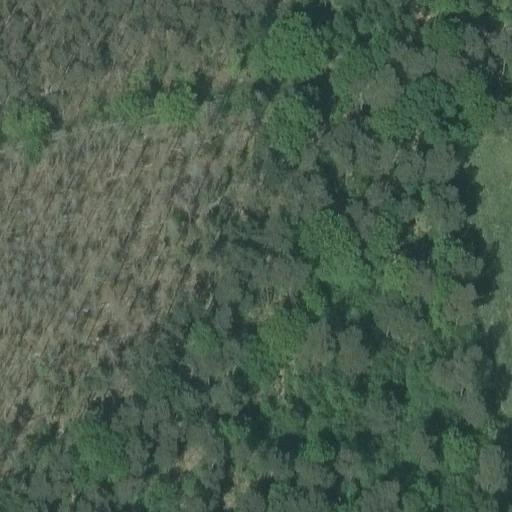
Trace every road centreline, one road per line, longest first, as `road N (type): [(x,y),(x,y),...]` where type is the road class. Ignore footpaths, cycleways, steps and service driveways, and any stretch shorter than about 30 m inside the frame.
road 1 (track): [(9,511),(60,478),(111,424),(219,276),(298,141),(320,81)]
road 2 (track): [(320,81),(0,151)]
road 3 (track): [(511,39),(320,81)]
